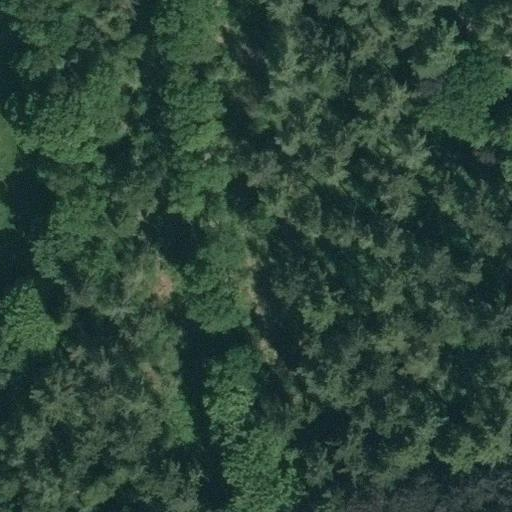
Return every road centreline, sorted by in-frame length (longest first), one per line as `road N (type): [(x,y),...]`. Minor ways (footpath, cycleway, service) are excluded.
road 1 (track): [(286,503),(205,153),(195,0)]
road 2 (track): [(511,470),(225,511)]
road 3 (track): [(437,0),(474,58),(511,97)]
